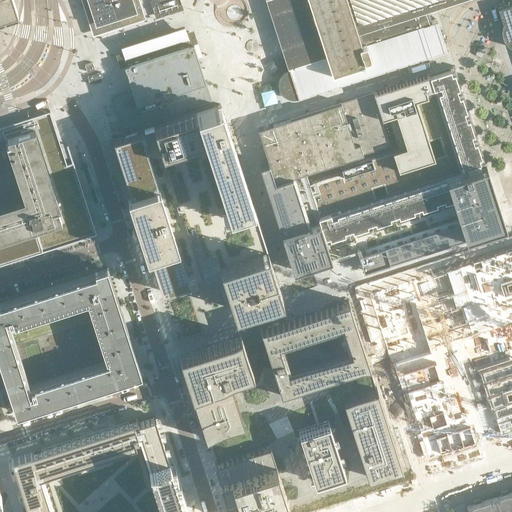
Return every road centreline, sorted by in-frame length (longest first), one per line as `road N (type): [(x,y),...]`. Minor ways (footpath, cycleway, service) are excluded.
road 1 (unclassified): [(427,485),(359,266)]
road 2 (unclassified): [(43,74),(87,133),(123,240)]
road 3 (residential): [(0,439),(169,385)]
road 4 (residential): [(123,240),(169,385)]
road 5 (residential): [(169,385),(210,511)]
road 6 (residential): [(0,280),(123,240)]
